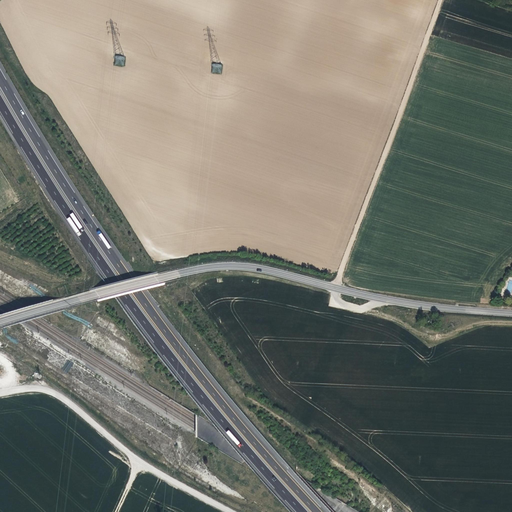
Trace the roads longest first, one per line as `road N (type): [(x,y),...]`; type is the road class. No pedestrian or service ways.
road 1 (motorway): [(319,511),(142,299),(0,77)]
road 2 (tertiary): [(0,322),(225,265),(511,311)]
road 3 (motorway): [(0,101),(132,305),(302,511)]
road 4 (track): [(442,0),(336,287)]
road 5 (track): [(511,323),(428,333),(361,308)]
